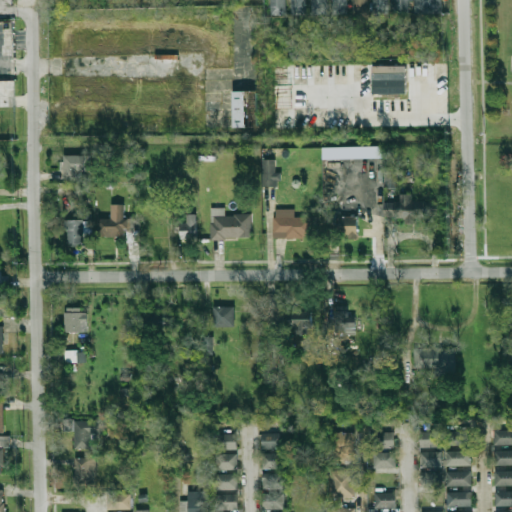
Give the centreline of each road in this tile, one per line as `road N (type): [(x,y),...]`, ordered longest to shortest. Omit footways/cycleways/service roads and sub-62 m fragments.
road 1 (residential): [(43,511),(30,17),(20,11)]
road 2 (residential): [(37,276),(511,270)]
road 3 (residential): [(472,270),(462,0)]
